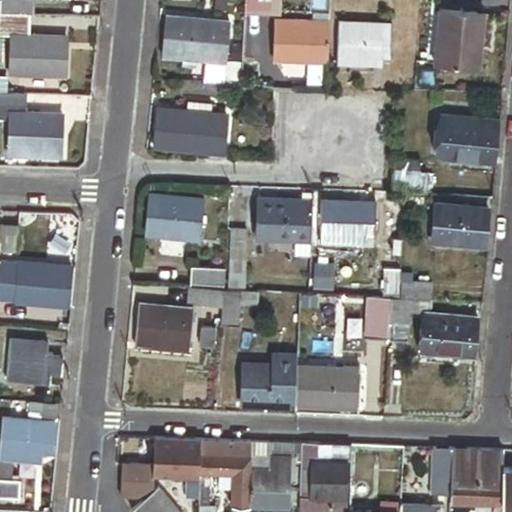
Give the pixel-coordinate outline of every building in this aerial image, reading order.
[(484,6),(439,2),(434,58),(479,62),(484,6)] [(314,4),(314,13),(329,14),(330,5),(314,4)] [(28,7),(0,5),(0,27),(6,28),(5,66),(55,68),(57,42),(47,41),(47,29),(27,28),(28,7)] [(207,43),(219,44),(221,13),(164,9),(161,48),(207,51),(207,43)] [(328,56),(329,14),(314,13),(276,12),(274,53),(328,56)] [(392,16),(338,15),(337,55),(381,56),(382,48),(391,49),(392,16)] [(57,29),(47,29),(47,41),(57,42),(57,29)] [(225,52),(225,45),(219,44),(207,43),(207,51),(205,72),(223,73),(225,52)] [(237,74),(238,53),(225,52),(223,73),(237,74)] [(0,86),(0,85),(0,101),(17,103),(18,86),(0,86)] [(186,95),(185,105),(209,107),(210,97),(186,95)] [(185,105),(156,102),(152,141),(223,148),(227,109),(209,107),(185,105)] [(438,143),(495,149),(499,110),(442,104),(438,143)] [(54,109),(1,107),(0,142),(0,144),(53,146),(54,109)] [(417,152),(391,152),(391,161),(417,162),(417,152)] [(391,161),(390,180),(426,180),(426,162),(417,162),(391,161)] [(202,191),(149,186),(145,223),(199,228),(202,191)] [(296,246),(309,247),(311,205),(309,205),(310,191),(304,190),(257,188),(254,226),(297,229),(296,246)] [(372,194),(320,191),(319,229),(361,230),(361,223),(371,223),(372,194)] [(488,197),(435,192),(432,230),(485,235),(488,197)] [(245,214),(228,213),(226,255),(224,276),(241,277),(245,214)] [(16,220),(0,219),(0,247),(16,248),(16,220)] [(67,259),(0,256),(0,265),(0,293),(65,297),(67,259)] [(397,288),(398,259),(382,258),(381,287),(386,288),(397,288)] [(218,262),(193,260),(192,274),(218,276),(218,262)] [(429,287),(430,272),(399,270),(398,286),(429,287)] [(189,295),(220,297),(221,281),(190,279),(189,295)] [(385,330),(386,288),(381,287),(364,287),(362,329),(385,330)] [(429,289),(397,288),(386,288),(385,330),(406,331),(407,305),(424,305),(428,306),(429,289)] [(192,302),(138,297),(135,336),(189,340),(192,302)] [(477,309),(428,306),(424,305),(421,342),(473,346),(477,309)] [(214,319),(201,319),(200,338),(213,338),(214,319)] [(45,336),(6,333),(3,371),(48,376),(49,366),(58,367),(59,350),(50,350),(50,347),(44,346),(45,336)] [(296,358),(296,346),(280,345),(279,358),(242,356),(240,394),(294,396),(296,358)] [(296,358),(294,396),(356,399),(357,357),(341,356),(341,360),(296,358)] [(26,396),(25,409),(52,411),(53,397),(26,396)] [(52,417),(0,413),(0,450),(39,453),(40,445),(50,446),(52,417)] [(198,454),(199,440),(172,439),(170,479),(197,480),(197,478),(198,472),(198,454)] [(249,456),(250,442),(199,440),(198,454),(249,456)] [(295,443),(272,442),(271,452),(295,453),(295,443)] [(349,463),(350,445),(311,444),(309,489),(298,488),(297,511),(343,511),(345,463),(349,463)] [(309,489),(311,444),(300,444),(298,488),(309,489)] [(448,498),(450,448),(431,448),(429,498),(448,498)] [(500,450),(452,448),(450,498),(450,502),(498,504),(500,450)] [(198,454),(198,472),(208,472),(218,473),(230,473),(230,476),(230,488),(229,507),(247,508),(249,469),(249,456),(198,454)] [(0,455),(0,471),(11,472),(11,456),(0,455)] [(269,470),(249,469),(247,508),(268,508),(268,502),(287,502),(288,458),(269,457),(269,470)] [(511,465),(502,465),(500,504),(511,504),(511,465)] [(0,471),(0,491),(19,492),(20,472),(11,472),(0,471)] [(217,487),(230,488),(230,476),(230,473),(218,473),(217,487)] [(208,479),(197,478),(197,480),(197,504),(198,504),(207,504),(208,479)] [(130,511),(175,511),(156,488),(129,510),(130,511)]
